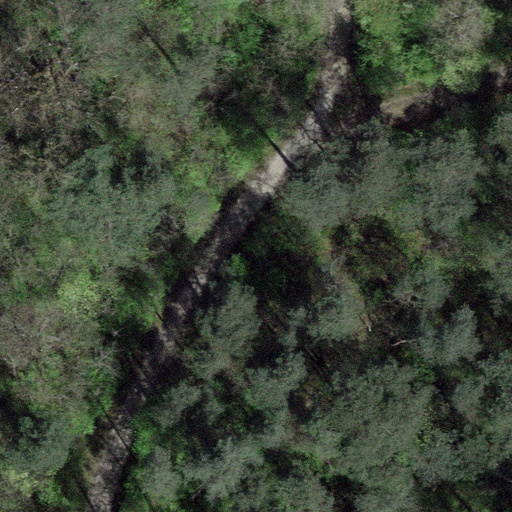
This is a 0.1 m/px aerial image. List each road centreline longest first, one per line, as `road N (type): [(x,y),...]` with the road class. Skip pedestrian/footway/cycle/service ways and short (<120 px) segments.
road 1 (track): [(93,511),(115,430),(203,280),(265,177),(318,134)]
road 2 (track): [(318,134),(511,74)]
